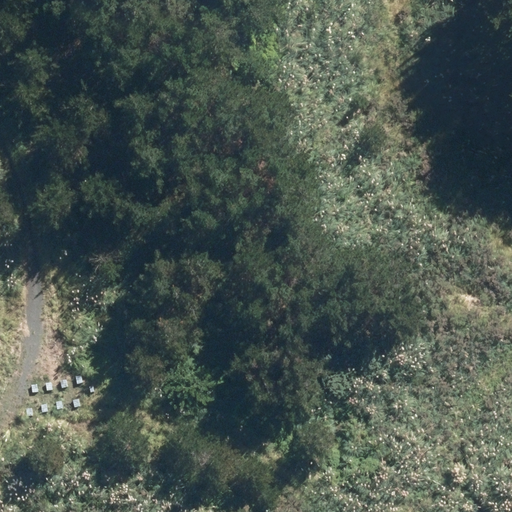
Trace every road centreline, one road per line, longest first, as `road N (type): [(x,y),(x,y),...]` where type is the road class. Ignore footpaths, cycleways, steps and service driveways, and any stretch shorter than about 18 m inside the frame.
road 1 (track): [(35,366),(122,394),(312,480),(352,511)]
road 2 (track): [(0,448),(35,366),(0,175)]
